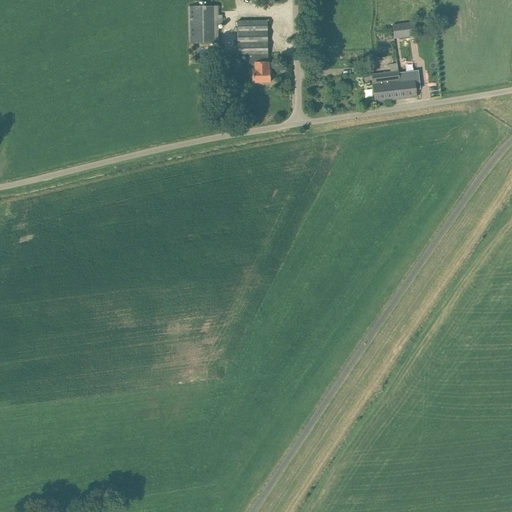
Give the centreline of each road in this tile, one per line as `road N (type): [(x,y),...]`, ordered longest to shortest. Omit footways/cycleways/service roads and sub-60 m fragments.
road 1 (unclassified): [(251,511),(511,140)]
road 2 (unclassified): [(0,188),(299,124)]
road 3 (unclassified): [(299,124),(511,90)]
road 4 (unclassified): [(299,124),(294,0)]
